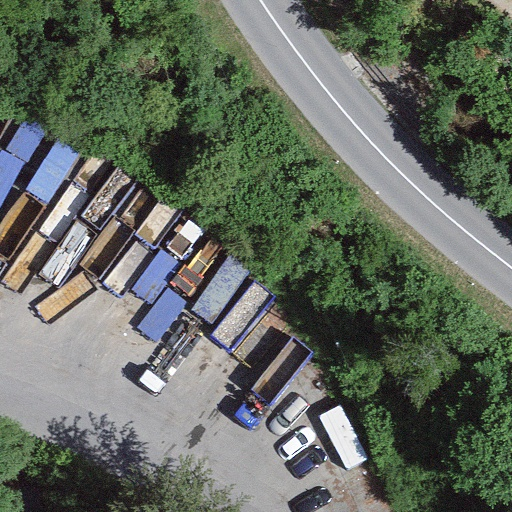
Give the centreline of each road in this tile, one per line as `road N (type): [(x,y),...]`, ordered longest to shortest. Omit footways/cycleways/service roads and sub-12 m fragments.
road 1 (tertiary): [(260,0),(320,91),(511,265)]
road 2 (unclassified): [(0,411),(205,511)]
